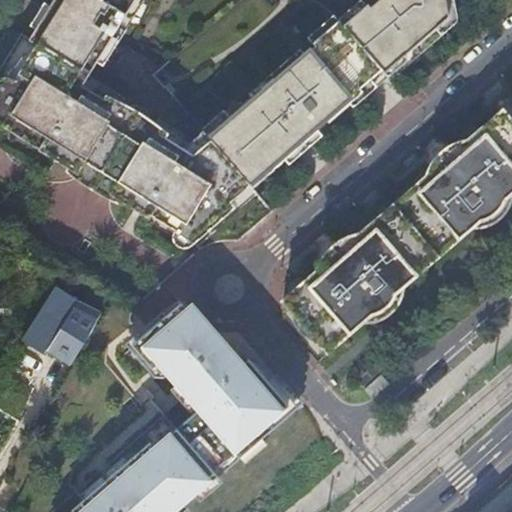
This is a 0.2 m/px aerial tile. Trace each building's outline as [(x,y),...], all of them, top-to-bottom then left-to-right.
[(53,0),(44,17),(30,39),(37,43),(17,78),(11,76),(2,76),(0,76),(0,118),(11,125),(10,127),(35,144),(34,146),(51,157),(67,167),(66,170),(67,172),(82,184),(98,194),(111,201),(119,204),(121,202),(135,210),(150,219),(153,215),(175,230),(173,233),(173,238),(174,242),(177,247),(182,249),(189,249),(236,206),(231,201),(251,183),(253,186),(344,104),(434,26),(442,35),(455,24),(458,18),(455,0),(373,0),(371,2),(369,0),(367,0),(343,21),(339,17),(208,134),(212,138),(194,153),(167,136),(170,132),(169,131),(155,120),(148,115),(147,110),(146,110),(143,107),(139,105),(132,105),(126,101),(107,92),(104,96),(84,83),(135,0),(53,0)] [(503,112),(481,130),(486,136),(508,118),(503,112)] [(511,194),(511,193),(511,122),(508,118),(486,136),(481,130),(468,142),(448,159),(427,178),(414,189),(419,194),(376,232),(371,226),(359,237),(338,254),(317,273),(305,283),(310,289),(288,308),(292,313),(318,343),(327,354),(363,324),(370,323),(370,322),(401,295),(402,295),(403,289),(472,229),(479,228),(479,227),(510,200),(511,200),(511,194)] [(448,159),(468,142),(461,144),(454,147),(448,150),(442,155),(436,160),(432,167),(427,178),(448,159)] [(419,194),(414,189),(371,226),(376,232),(419,194)] [(479,227),(479,228),(480,228),(486,227),(491,225),(500,220),(504,215),(507,211),(509,206),(511,200),(510,200),(479,227)] [(338,254),(359,237),(358,237),(350,239),(345,241),(338,245),(333,249),(328,254),(323,260),(320,267),(317,273),(338,254)] [(310,289),(305,283),(283,302),(288,308),(310,289)] [(370,322),(370,323),(371,323),(381,321),(387,317),(392,313),(396,309),(399,303),(402,296),(401,295),(370,322)] [(239,459),(262,439),(298,408),(272,379),(267,384),(248,362),(243,365),(224,344),(219,349),(200,327),(190,316),(181,305),(166,318),(163,316),(147,330),(146,330),(148,333),(133,347),(153,369),(158,365),(167,375),(176,386),(199,412),(193,417),(155,450),(150,444),(128,463),(84,501),(73,511),(178,511),(185,507),(195,497),(218,478),(213,473),(235,454),(239,459)] [(317,343),(292,313),(292,314),(293,320),(295,325),(297,329),(300,334),(304,337),(308,340),(317,343)] [(205,322),(200,327),(219,349),(224,344),(205,322)] [(163,379),(167,375),(158,365),(153,369),(133,347),(148,333),(146,330),(147,330),(146,328),(126,345),(155,378),(163,379)] [(253,357),(248,362),(267,384),(272,379),(253,357)] [(272,379),(298,408),(302,404),(277,375),(272,379)] [(381,375),(364,390),(372,398),(389,384),(381,375)] [(193,417),(199,412),(176,386),(170,391),(193,417)] [(262,439),(239,459),(244,465),(267,445),(262,439)] [(80,496),(84,501),(128,463),(124,458),(80,496)] [(222,483),(218,478),(195,497),(200,503),(222,483)]
